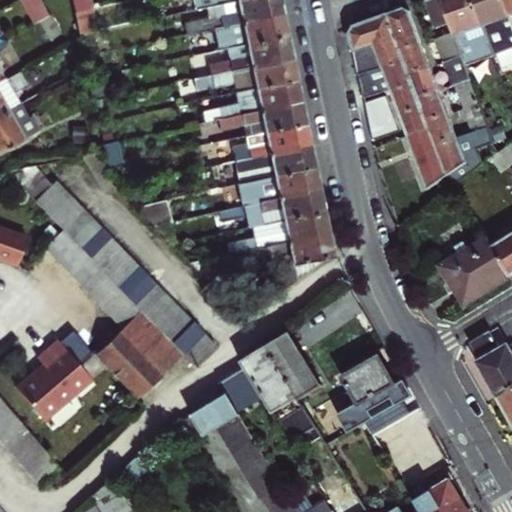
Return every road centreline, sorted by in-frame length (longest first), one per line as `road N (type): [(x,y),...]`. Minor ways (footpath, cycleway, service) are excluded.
road 1 (residential): [(54,511),(239,343),(371,252)]
road 2 (residential): [(371,252),(316,17)]
road 3 (residential): [(511,502),(421,352)]
road 4 (residential): [(97,321),(70,293),(52,290),(0,332)]
